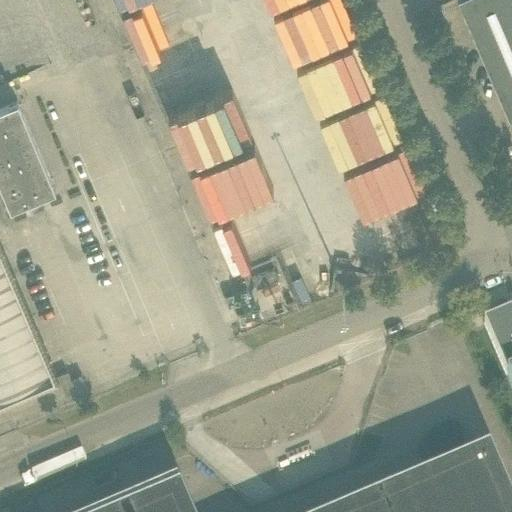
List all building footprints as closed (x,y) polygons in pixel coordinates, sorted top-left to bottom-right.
[(191,0),(144,0),(125,7),(161,108),(225,85),(207,35),(205,36),(191,0)] [(343,0),(303,0),(321,42),(355,28),(343,0)] [(511,0),(458,0),(508,116),(511,115),(511,116),(511,0)] [(338,106),(357,152),(401,133),(381,88),(338,106)] [(0,399),(55,376),(0,248),(0,184),(10,208),(55,189),(18,100),(0,107),(0,399)] [(189,163),(211,154),(192,108),(169,118),(189,163)] [(349,211),(423,191),(410,145),(337,165),(349,211)] [(207,162),(191,166),(206,213),(222,209),(207,162)] [(407,201),(394,206),(411,252),(424,247),(407,201)] [(228,214),(213,221),(232,265),(247,259),(228,214)] [(302,243),(281,252),(301,298),(322,289),(302,243)] [(273,268),(251,277),(256,287),(277,278),(273,268)] [(511,313),(484,325),(511,390),(511,313)] [(82,386),(67,373),(59,381),(75,394),(82,386)] [(510,511),(489,461),(368,511),(184,511),(176,493),(130,511),(510,511)]
